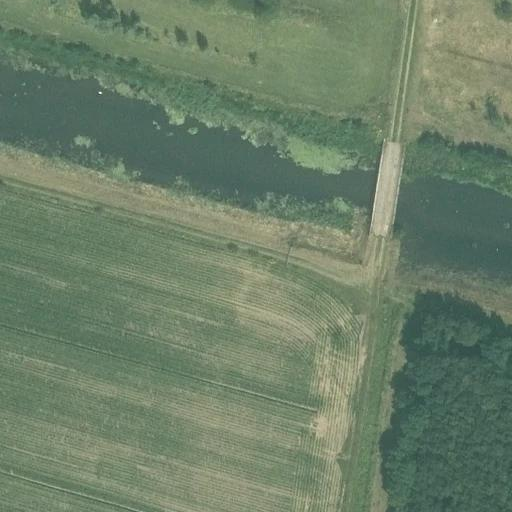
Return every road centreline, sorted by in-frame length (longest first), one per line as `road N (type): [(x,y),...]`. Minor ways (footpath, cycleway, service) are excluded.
road 1 (track): [(392,137),(370,278),(0,177)]
road 2 (track): [(413,0),(392,137)]
